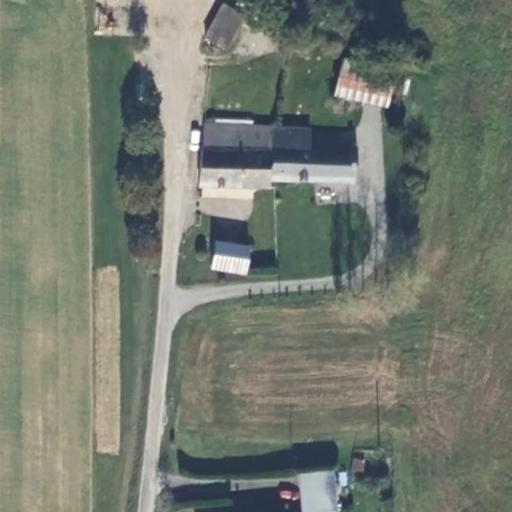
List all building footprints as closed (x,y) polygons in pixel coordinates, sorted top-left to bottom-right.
[(197,36),(218,46),(235,12),(214,2),(197,36)] [(388,70),(338,56),(327,92),(377,107),(388,70)] [(260,125),(261,124),(199,124),(195,184),(258,183),(258,175),(259,142),(260,127),(260,125)] [(259,142),(258,175),(343,178),(344,143),(296,142),(284,142),(284,126),(260,125),(260,127),(259,142)] [(297,126),(284,126),(284,142),(296,142),(297,126)] [(210,265),(244,270),(248,244),(213,239),(210,265)] [(305,511),(340,511),(338,475),(303,476),(305,511)] [(188,509),(188,511),(219,511),(217,503),(188,509)]
